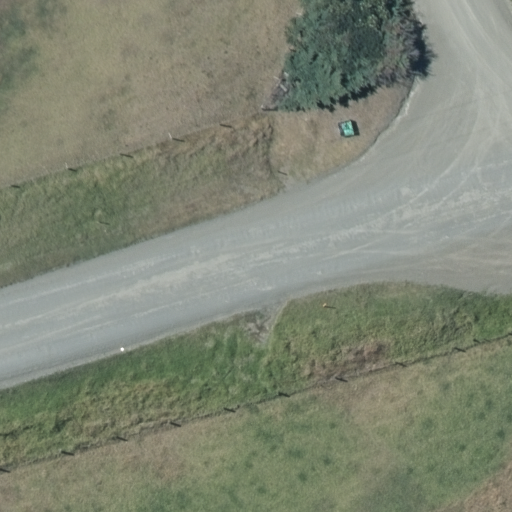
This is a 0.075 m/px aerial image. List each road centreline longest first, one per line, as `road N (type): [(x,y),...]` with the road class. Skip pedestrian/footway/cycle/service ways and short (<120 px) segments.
road 1 (unclassified): [(0,327),(511,183)]
road 2 (residential): [(458,0),(511,159)]
